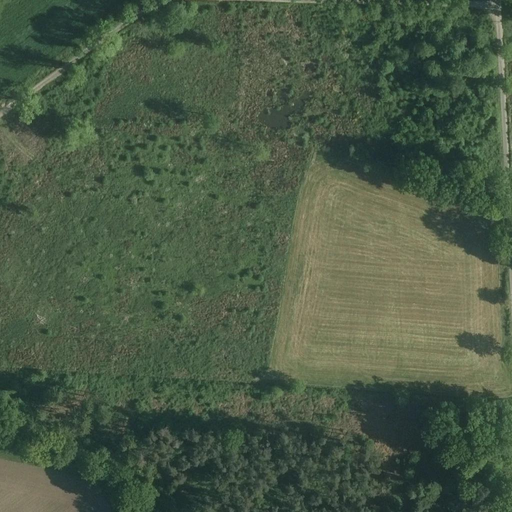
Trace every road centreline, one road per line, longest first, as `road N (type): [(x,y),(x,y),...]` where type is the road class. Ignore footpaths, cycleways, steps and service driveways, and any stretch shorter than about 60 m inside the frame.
road 1 (unclassified): [(511,298),(497,0)]
road 2 (track): [(271,0),(511,4)]
road 3 (track): [(0,118),(97,42),(168,0)]
